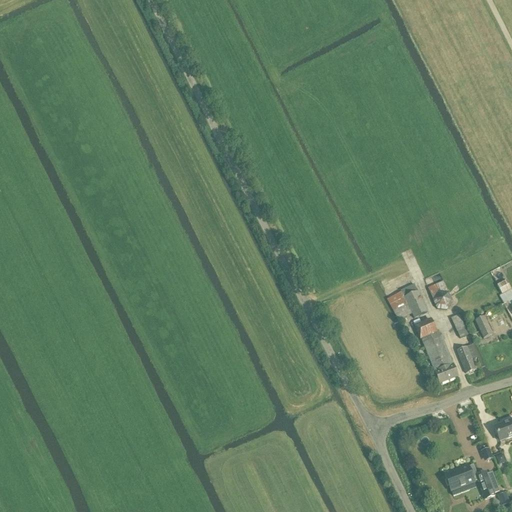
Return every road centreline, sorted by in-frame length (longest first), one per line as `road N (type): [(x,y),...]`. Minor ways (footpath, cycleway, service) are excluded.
road 1 (unclassified): [(371,428),(151,0)]
road 2 (unclassified): [(371,428),(511,382)]
